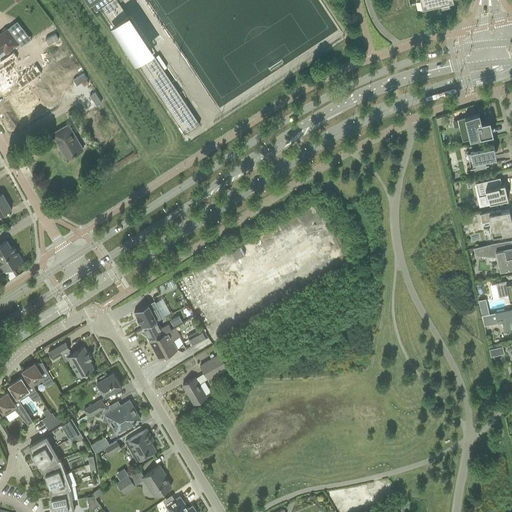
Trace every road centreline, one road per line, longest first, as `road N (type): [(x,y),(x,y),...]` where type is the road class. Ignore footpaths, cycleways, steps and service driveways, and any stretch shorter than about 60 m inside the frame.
road 1 (secondary): [(495,44),(419,60),(321,102),(69,260)]
road 2 (secondary): [(79,277),(315,118),(420,74),(501,61)]
road 3 (residential): [(0,374),(26,347),(96,313),(220,511)]
road 4 (unknown): [(138,378),(326,259),(325,242),(306,232),(264,247)]
road 5 (residential): [(69,260),(0,147)]
